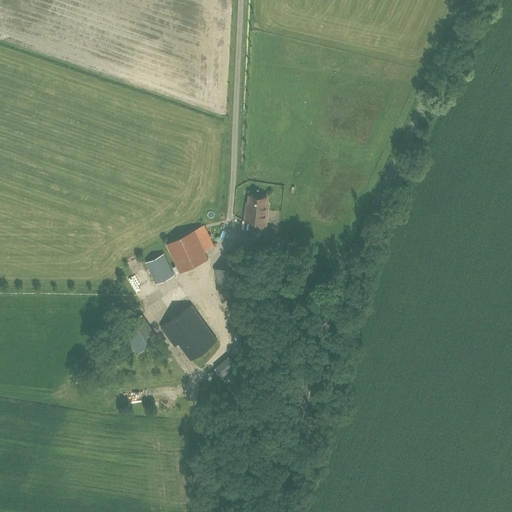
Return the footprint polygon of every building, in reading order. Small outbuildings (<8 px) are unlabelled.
[(244,221),(245,221),(244,230),(266,232),(269,205),(268,204),(269,196),(248,194),(247,202),(246,202),(244,221)] [(166,243),(179,272),(209,258),(205,251),(215,246),(204,224),(166,243)] [(241,295),(235,265),(240,263),(237,252),(224,255),(226,266),(214,269),(220,299),(241,295)] [(145,262),(147,266),(156,283),(173,275),(165,258),(163,254),(145,262)] [(190,359),(217,340),(192,303),(160,327),(174,347),(179,342),(190,359)]
